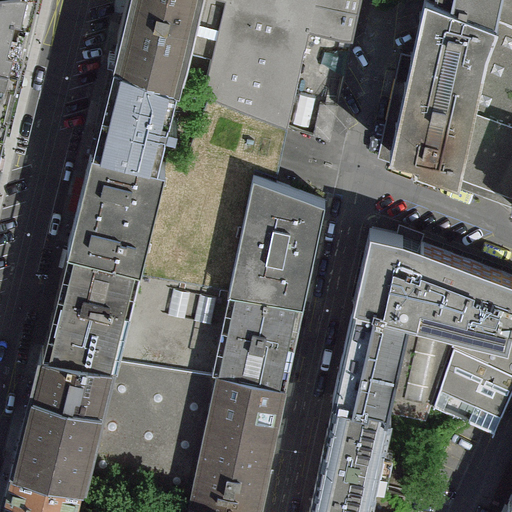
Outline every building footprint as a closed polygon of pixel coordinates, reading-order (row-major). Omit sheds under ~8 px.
[(36,0),(0,0),(0,54),(21,60),(36,0)] [(201,0),(128,0),(113,60),(177,84),(180,85),(189,53),(201,0)] [(210,97),(289,128),(311,28),(316,0),(201,0),(189,53),(212,57),(204,92),(210,97)] [(316,0),(311,28),(354,39),(363,0),(316,0)] [(460,174),(474,108),(489,43),(499,17),(455,0),(424,0),(393,149),(460,174)] [(455,0),(499,17),(502,0),(455,0)] [(511,0),(502,0),(499,17),(511,21),(511,0)] [(511,21),(499,17),(489,43),(474,108),(511,122),(511,21)] [(21,60),(0,54),(0,121),(6,123),(21,60)] [(159,159),(177,84),(113,60),(94,143),(159,159)] [(186,159),(169,154),(168,160),(155,211),(143,261),(140,273),(230,288),(255,173),(276,180),(284,153),(289,128),(210,97),(186,159)] [(339,106),(321,102),(314,136),(332,143),(339,106)] [(511,192),(511,122),(474,108),(460,174),(511,192)] [(168,160),(159,159),(94,143),(82,193),(155,211),(168,160)] [(230,288),(304,301),(327,198),(276,180),(255,173),(230,288)] [(143,261),(155,211),(82,193),(69,244),(143,261)] [(509,340),(511,327),(511,273),(404,234),(374,226),(357,301),(410,314),(460,327),(509,340)] [(119,357),(140,273),(143,261),(69,244),(44,345),(113,356),(119,357)] [(230,288),(140,273),(119,357),(213,371),(230,288)] [(304,301),(230,288),(213,371),(217,371),(287,382),(304,301)] [(387,411),(410,314),(357,301),(335,399),(387,411)] [(410,314),(387,411),(392,412),(427,419),(445,370),(454,344),(460,327),(410,314)] [(511,327),(509,340),(460,327),(454,344),(511,369),(511,327)] [(511,393),(511,369),(454,344),(445,370),(479,386),(466,415),(496,430),(511,393)] [(83,476),(113,356),(44,345),(33,388),(15,462),(81,476),(83,476)] [(168,494),(190,498),(217,371),(213,371),(119,357),(113,356),(83,476),(168,494)] [(259,511),(287,382),(217,371),(190,498),(253,511),(259,511)] [(360,511),(369,511),(392,412),(387,411),(335,399),(313,501),(360,511)] [(72,511),(81,476),(15,462),(3,511),(72,511)] [(511,511),(511,493),(503,511),(511,511)] [(186,511),(253,511),(190,498),(186,511)] [(360,511),(313,501),(310,511),(360,511)]
